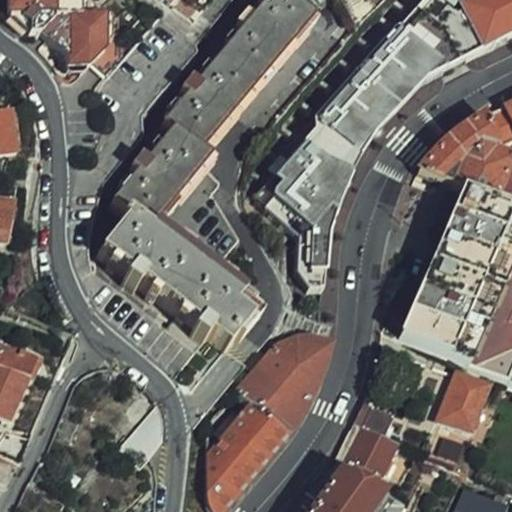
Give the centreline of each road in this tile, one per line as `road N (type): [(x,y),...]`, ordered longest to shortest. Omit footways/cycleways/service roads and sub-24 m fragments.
road 1 (secondary): [(257,511),(333,412),(351,360),(363,258),(386,176),(432,121),(511,72)]
road 2 (residential): [(0,32),(40,78),(50,105),(61,262),(76,304),(104,337)]
road 3 (residential): [(5,511),(61,389),(104,337)]
road 4 (residential): [(104,337),(173,414),(171,511)]
